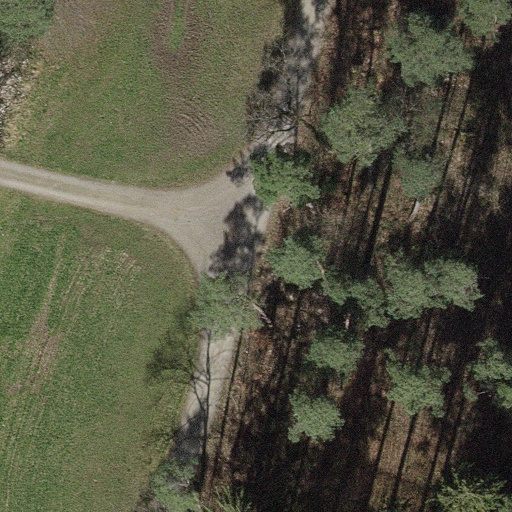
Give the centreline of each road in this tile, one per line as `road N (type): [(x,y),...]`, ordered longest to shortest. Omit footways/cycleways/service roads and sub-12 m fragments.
road 1 (track): [(168,511),(314,0)]
road 2 (track): [(0,179),(246,234)]
